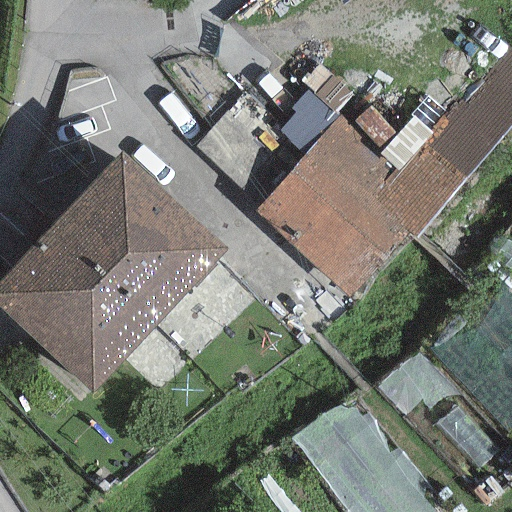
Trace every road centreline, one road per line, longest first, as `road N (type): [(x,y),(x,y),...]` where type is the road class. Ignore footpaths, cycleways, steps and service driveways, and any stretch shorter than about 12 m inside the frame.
road 1 (residential): [(60,61),(175,26),(220,0)]
road 2 (residential): [(0,187),(39,130),(60,61)]
